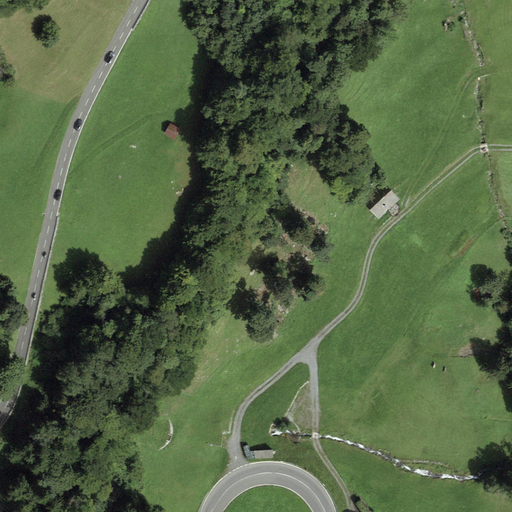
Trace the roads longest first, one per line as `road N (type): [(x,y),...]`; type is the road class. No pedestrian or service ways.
road 1 (track): [(250,476),(237,435),(241,412),(353,305),(380,233),(463,156),(511,146)]
road 2 (primary): [(0,415),(72,132),(141,0)]
road 3 (primary): [(324,511),(309,488),(277,473),(235,483),(212,511)]
road 4 (track): [(349,511),(347,493),(316,443),(322,392)]
road 5 (track): [(59,179),(122,129),(165,113)]
